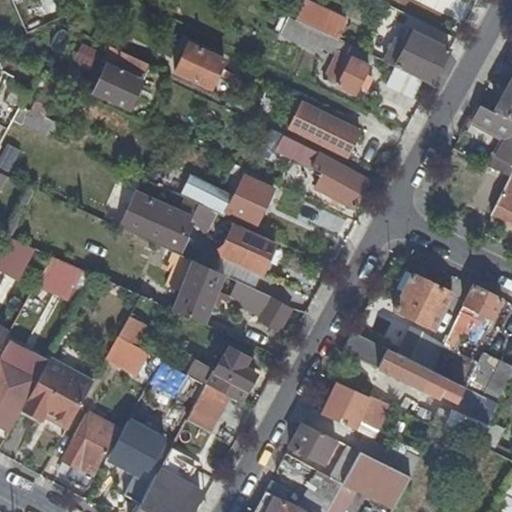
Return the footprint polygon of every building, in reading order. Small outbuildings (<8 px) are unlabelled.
[(330,36),(288,17),(279,37),(321,55),(323,50),(330,36)] [(432,83),(450,50),(414,32),(395,65),(432,83)] [(323,50),(335,56),(342,41),(330,35),(330,36),(323,50)] [(354,95),(359,86),(365,73),(374,56),(342,41),(335,56),(329,66),(332,68),(326,81),(354,95)] [(175,70),(212,88),(225,61),(189,42),(175,70)] [(130,109),(151,65),(115,48),(94,92),(130,109)] [(414,101),(423,80),(395,67),(385,87),(414,101)] [(375,78),(365,73),(359,86),(368,91),(375,78)] [(40,78),(16,123),(52,139),(59,125),(45,118),(60,90),(40,78)] [(511,84),(497,113),(511,120),(511,84)] [(511,121),(481,107),(474,120),(510,138),(500,156),(495,154),(489,167),(510,177),(511,173),(511,121)] [(315,140),(347,156),(357,137),(339,128),(337,133),(322,125),(315,140)] [(261,157),(272,162),(276,151),(284,134),(274,129),(261,157)] [(369,180),(287,135),(284,134),(276,151),(296,161),(322,173),(315,188),(355,208),(369,180)] [(511,173),(510,177),(492,215),(511,224),(511,173)] [(245,174),(230,206),(226,214),(257,227),(275,189),(245,174)] [(186,195),(206,205),(210,197),(213,190),(193,181),(186,195)] [(189,237),(185,235),(193,215),(135,189),(119,227),(183,255),(189,237)] [(206,205),(226,214),(230,206),(210,197),(206,205)] [(277,241),(239,224),(230,243),(228,248),(224,251),(225,253),(264,271),(277,241)] [(0,266),(19,277),(35,248),(7,236),(0,247),(0,266)] [(46,265),(91,285),(96,275),(51,255),(46,265)] [(182,280),(187,260),(174,256),(168,276),(182,280)] [(210,323),(226,271),(187,259),(171,311),(210,323)] [(54,353),(96,377),(107,357),(118,335),(122,329),(141,295),(126,288),(120,285),(96,275),(91,285),(54,353)] [(412,275),(396,310),(435,330),(452,294),(412,275)] [(131,276),(126,288),(141,295),(153,300),(158,288),(131,276)] [(494,320),(504,300),(473,285),(452,329),(462,334),(478,342),(490,318),(494,320)] [(242,305),(262,317),(274,296),(251,286),(242,305)] [(146,324),(157,302),(153,300),(141,295),(122,329),(118,335),(136,345),(147,325),(146,324)] [(276,298),(274,296),(262,317),(253,332),(273,343),(278,333),(281,334),(289,319),(287,318),(293,307),(276,298)] [(0,348),(8,334),(0,329),(0,348)] [(453,352),(462,334),(452,329),(443,347),(453,352)] [(458,402),(466,387),(432,370),(354,332),(345,350),(440,398),(442,394),(458,402)] [(138,375),(150,353),(136,345),(118,335),(107,357),(138,375)] [(223,354),(206,383),(230,396),(240,402),(257,373),(243,366),(248,356),(230,347),(225,356),(223,354)] [(466,388),(478,366),(466,360),(466,359),(453,352),(443,347),(432,370),(466,387),(466,388)] [(2,353),(0,356),(0,424),(3,426),(8,416),(17,421),(21,413),(42,375),(2,353)] [(96,377),(54,353),(42,375),(21,413),(42,424),(45,418),(66,430),(96,377)] [(484,396),(502,362),(484,353),(478,366),(466,388),(484,396)] [(190,375),(162,361),(148,386),(176,401),(190,375)] [(511,376),(511,366),(502,362),(484,396),(490,399),(498,403),(510,380),(511,376)] [(206,383),(186,420),(210,433),(230,396),(206,383)] [(338,383),(323,415),(375,440),(391,409),(338,383)] [(406,397),(400,410),(406,413),(412,399),(406,397)] [(438,408),(431,423),(438,427),(478,444),(490,421),(498,403),(490,399),(479,421),(453,410),(451,413),(438,408)] [(81,468),(81,467),(96,475),(121,431),(90,415),(66,460),(81,468)] [(506,429),(490,421),(478,444),(494,452),(506,429)] [(324,464),(337,440),(304,424),(290,448),(324,464)] [(125,494),(141,503),(159,470),(165,459),(157,454),(164,441),(137,427),(123,453),(144,464),(137,477),(135,476),(125,494)] [(368,441),(362,453),(399,470),(404,459),(368,441)] [(463,472),(503,491),(511,474),(511,460),(494,452),(478,444),(463,472)] [(350,447),(333,479),(343,484),(348,475),(360,452),(350,447)] [(348,475),(398,500),(411,476),(399,470),(362,453),(360,452),(348,475)] [(408,452),(404,459),(399,470),(411,476),(421,459),(408,452)] [(289,471),(296,459),(287,454),(280,467),(289,471)] [(199,492),(159,470),(141,503),(135,511),(179,511),(181,508),(189,511),(199,492)] [(314,511),(316,510),(318,511),(328,511),(343,484),(333,479),(320,472),(302,503),(308,507),(306,511),(292,505),(296,496),(271,482),(254,511),(314,511)] [(511,511),(511,474),(503,491),(492,511),(511,511)]
